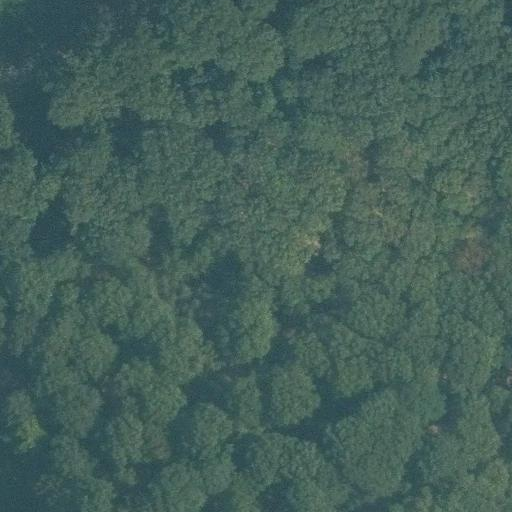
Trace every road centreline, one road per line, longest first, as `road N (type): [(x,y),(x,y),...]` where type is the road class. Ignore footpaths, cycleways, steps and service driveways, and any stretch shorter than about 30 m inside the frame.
road 1 (unknown): [(511,72),(156,190),(0,283)]
road 2 (tertiary): [(139,0),(0,85)]
